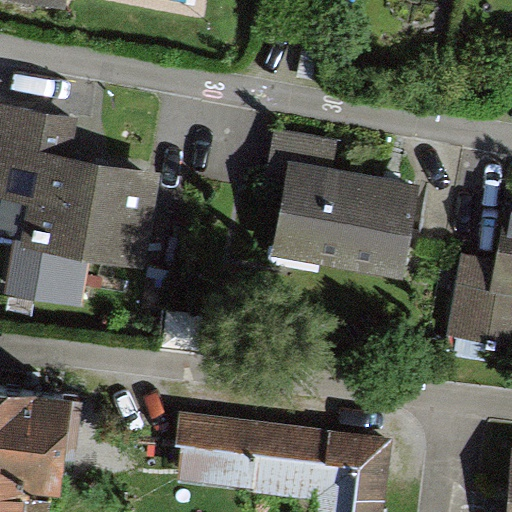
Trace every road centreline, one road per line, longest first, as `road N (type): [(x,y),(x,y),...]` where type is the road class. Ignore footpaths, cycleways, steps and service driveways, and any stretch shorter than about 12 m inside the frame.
road 1 (residential): [(0,42),(511,141)]
road 2 (residential): [(0,337),(511,411)]
